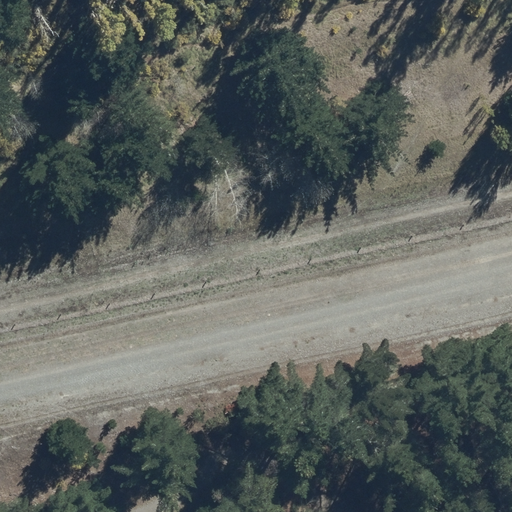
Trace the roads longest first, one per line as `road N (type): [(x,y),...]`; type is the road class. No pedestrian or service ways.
road 1 (track): [(0,309),(511,191)]
road 2 (unclassified): [(0,371),(511,262)]
